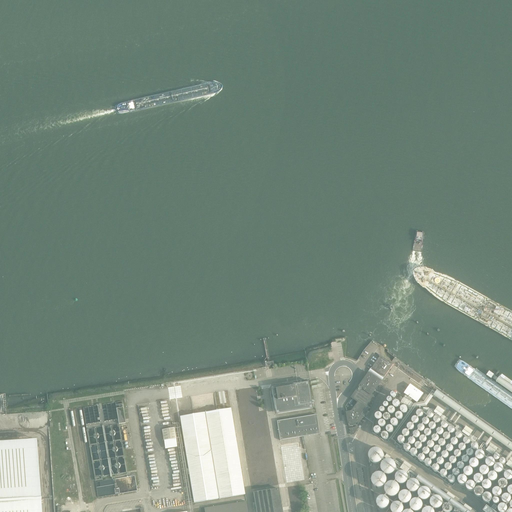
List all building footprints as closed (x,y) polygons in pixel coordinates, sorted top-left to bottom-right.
[(380,357),(372,368),(385,377),(393,365),(390,362),(389,363),(380,357)] [(351,412),(346,413),(349,427),(359,425),(371,408),(368,406),(375,396),(373,395),(382,382),(369,373),(351,398),(358,402),(351,412)] [(303,383),(271,388),(276,414),(312,409),(310,398),(307,382),(307,381),(306,380),(305,380),(304,381),(303,382),(303,383)] [(411,383),(405,391),(419,401),(425,393),(411,383)] [(319,418),(329,417),(325,387),(313,389),(316,413),(318,413),(319,418)] [(437,391),(433,396),(481,428),(480,429),(497,441),(502,434),(437,391)] [(403,399),(402,399),(400,402),(411,408),(414,402),(404,397),(403,399)] [(117,405),(120,430),(126,429),(123,404),(117,405)] [(441,417),(445,411),(438,406),(434,412),(441,417)] [(231,408),(179,417),(193,502),(245,494),(231,408)] [(317,415),(277,421),(280,440),(304,436),(320,434),(317,415)] [(174,428),(161,430),(163,441),(164,440),(165,449),(177,447),(174,428)] [(42,511),(37,435),(0,437),(0,511),(42,511)] [(286,482),(303,479),(298,443),(281,446),(286,482)] [(376,459),(378,459),(381,458),(383,456),(384,454),(384,451),(384,449),(382,447),(380,445),(378,444),(375,444),(373,445),(371,447),(369,449),(369,452),(370,455),(371,457),(373,458),(376,459)] [(476,462),(478,463),(480,464),(482,463),(484,462),(485,460),(485,458),(484,456),(483,455),(481,454),(479,454),(477,455),(476,457),(475,460),(476,462)] [(388,471),(391,471),(393,470),(395,468),(396,465),(397,463),(396,460),(395,458),(392,457),(390,456),(387,456),(385,457),(383,459),(382,461),(381,464),(382,466),(383,468),(385,470),(388,471)] [(486,469),(488,470),(490,471),(492,470),(494,469),(495,468),(495,466),(494,464),(493,462),(491,461),(489,461),(487,463),(486,465),(485,467),(486,469)] [(470,470),(472,472),(474,472),(476,472),(478,471),(479,469),(479,467),(478,465),(477,463),(475,463),(473,463),(471,464),(470,466),(469,468),(470,470)] [(396,473),(396,476),(397,478),(399,479),(402,480),(404,480),(407,479),(408,477),(409,474),(408,472),(407,469),(405,468),(403,467),(400,467),(398,469),(396,471),(396,473)] [(495,475),(497,477),(499,477),(501,477),(503,476),(504,474),(504,472),(503,470),(502,469),(500,468),(498,468),(496,469),(494,471),(494,473),(495,475)] [(379,484),(381,484),(384,483),(386,481),(387,479),(387,476),(387,474),(385,471),(383,470),(381,469),(378,469),(376,470),(374,472),(372,474),(372,477),(373,479),(374,481),(376,483),(379,484)] [(481,478),(482,479),(484,480),(486,479),(488,478),(489,476),(489,474),(489,472),(487,471),(485,470),(483,470),(481,471),(480,473),(480,476),(481,478)] [(464,479),(466,480),(468,481),(470,480),(472,479),(473,477),(473,475),(472,473),(471,472),(469,471),(467,471),(465,472),(464,474),(463,477),(464,479)] [(407,481),(408,483),(409,486),(411,487),(413,488),(416,488),(418,486),(420,484),(421,482),(420,479),(419,477),(417,475),(415,475),(412,475),(410,476),(408,478),(407,481)] [(489,484),(490,485),(492,486),(494,485),(496,484),(497,482),(497,480),(497,478),(495,477),(493,476),(491,476),(489,477),(488,479),(488,482),(489,484)] [(392,492),(395,492),(397,491),(399,489),(400,487),(401,485),(400,482),(399,480),(397,478),(394,477),(392,478),(389,478),(387,480),(386,483),(386,485),(386,488),(388,490),(390,492),(392,492)] [(474,486),(476,487),(478,488),(480,487),(481,486),(483,484),(483,482),(482,480),(481,479),(479,478),(477,478),(475,479),(473,481),(473,484),(474,486)] [(458,487),(460,488),(462,489),(464,488),(466,487),(467,486),(467,484),(466,482),(465,480),(463,479),(461,479),(459,481),(458,483),(457,485),(458,487)] [(418,489),(419,492),(420,494),(422,496),(425,496),(428,496),(430,494),(431,492),(432,489),(431,487),(430,485),(428,484),(426,483),(424,483),(421,484),(419,486),(418,489)] [(483,492),(485,493),(487,494),(489,493),(490,492),(491,490),(491,488),(491,486),(489,485),(487,484),(485,484),(483,485),(482,487),(482,490),(483,492)] [(499,491),(501,493),(503,493),(505,493),(507,492),(508,490),(508,488),(507,486),(506,484),(504,484),(502,484),(500,485),(498,487),(498,489),(499,491)] [(291,511),(300,511),(296,485),(287,486),(291,511)] [(467,493),(468,494),(470,495),(472,495),(474,493),(475,492),(475,490),(475,488),(473,486),(471,485),(469,485),(467,487),(466,489),(466,491),(467,493)] [(400,493),(400,495),(401,498),(403,499),(406,500),(408,500),(410,498),(412,496),(413,494),(412,491),(411,489),(409,487),(407,487),(404,487),(402,488),(400,490),(400,493)] [(281,511),(278,489),(253,493),(256,511),(281,511)] [(377,497),(378,500),(379,502),(381,504),(383,505),(386,504),(388,503),(390,501),(390,498),(390,496),(389,494),(387,492),(384,491),(382,492),(380,493),(378,495),(377,497)] [(430,498),(431,500),(432,502),(434,504),(436,505),(439,504),(441,503),(443,501),(443,499),(443,496),(442,494),(440,492),(437,492),(435,492),(433,493),(431,495),(430,498)] [(475,499),(477,501),(479,501),(481,501),(482,500),(483,498),(483,496),(483,494),(481,492),(479,492),(477,492),(475,493),(474,495),(474,497),(475,499)] [(493,499),(495,501),(497,501),(499,501),(500,500),(501,498),(502,496),(501,494),(500,492),(498,492),(495,492),(493,493),(492,495),(492,497),(493,499)] [(411,500),(411,502),(412,505),(414,506),(417,507),(420,507),(422,505),(423,503),(424,500),(423,497),(422,496),(420,495),(418,494),(416,494),(413,495),(411,497),(411,500)] [(483,505),(485,506),(487,506),(489,506),(491,505),(492,503),(492,501),(491,499),(490,498),(488,497),(486,497),(484,498),(483,500),(482,502),(483,505)] [(391,504),(392,507),(393,509),(395,511),(397,511),(400,511),(402,510),(404,508),(405,505),(404,503),(403,500),(401,499),(399,498),(396,498),(394,500),(392,502),(391,504)] [(503,506),(504,507),(506,507),(508,507),(510,506),(511,504),(511,502),(511,500),(509,499),(507,498),(505,498),(503,499),(502,501),(502,503),(503,506)] [(453,506),(453,504),(453,502),(452,501),(451,500),(449,499),(447,499),(446,500),(444,501),(444,502),(443,504),(443,505),(444,507),(445,508),(446,509),(448,509),(449,509),(451,508),(452,507),(453,506)] [(247,511),(246,501),(204,508),(204,511),(247,511)] [(422,509),(423,511),(422,511),(434,511),(435,510),(435,507),(434,505),(432,504),(429,503),(427,503),(425,504),(423,506),(422,509)]
